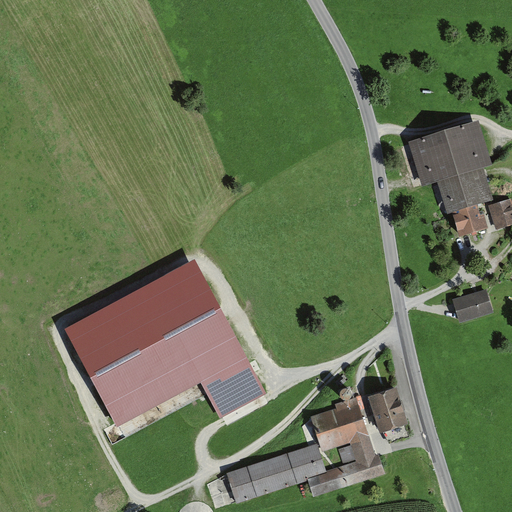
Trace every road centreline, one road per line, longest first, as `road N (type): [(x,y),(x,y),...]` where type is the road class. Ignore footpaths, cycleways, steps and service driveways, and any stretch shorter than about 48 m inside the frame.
road 1 (unclassified): [(455,511),(403,325),(377,161)]
road 2 (track): [(403,325),(357,353),(259,444),(133,511)]
road 3 (residential): [(377,161),(358,85),(314,0)]
